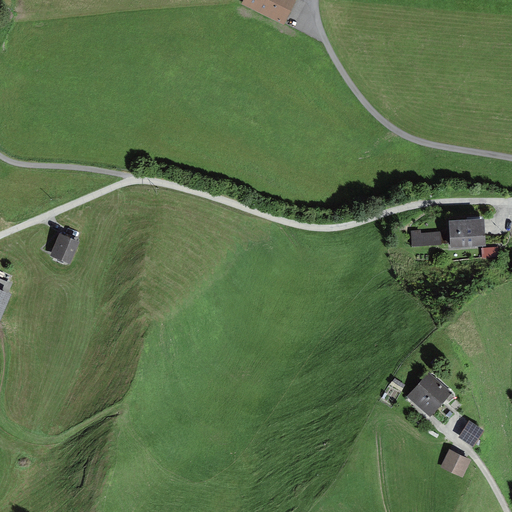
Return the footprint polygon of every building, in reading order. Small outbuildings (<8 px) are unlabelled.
[(244,0),(284,20),(294,0),(244,0)] [(449,221),(452,246),(484,243),(482,218),(449,221)] [(440,244),(439,233),(421,235),(420,229),(410,230),(412,247),(440,244)] [(61,231),(53,252),(69,259),(78,238),(61,231)] [(498,247),(482,247),(482,257),(493,257),(498,247)] [(0,319),(15,283),(0,276),(0,319)] [(407,398),(432,417),(451,392),(427,372),(407,398)] [(464,436),(476,442),(482,431),(471,424),(464,436)] [(464,476),(472,459),(449,448),(441,465),(464,476)]
